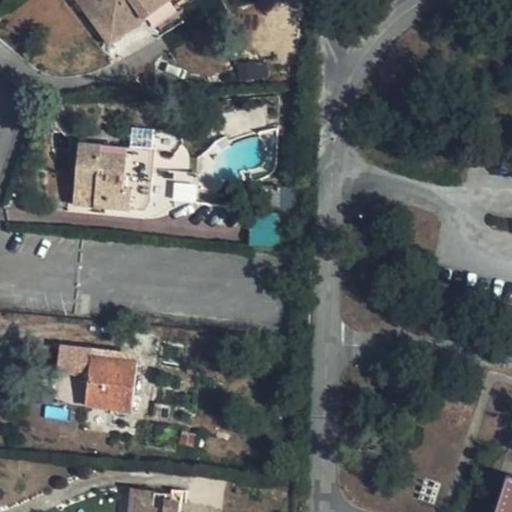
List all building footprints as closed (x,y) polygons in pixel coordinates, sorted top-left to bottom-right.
[(172,0),(79,0),(111,44),(172,0)] [(298,157),(298,143),(287,142),(286,157),(298,157)] [(103,153),(103,144),(81,143),(75,204),(132,210),(134,188),(126,188),(129,155),(103,153)] [(103,153),(129,155),(130,147),(103,144),(103,153)] [(158,170),(158,197),(174,197),(175,170),(158,170)] [(134,410),(139,360),(93,355),(87,405),(134,410)] [(508,443),(499,442),(497,451),(506,452),(508,443)] [(511,511),(511,472),(498,511),(511,511)] [(143,511),(146,491),(134,489),(131,511),(143,511)] [(169,493),(146,491),(143,511),(181,511),(183,501),(168,499),(169,493)]
